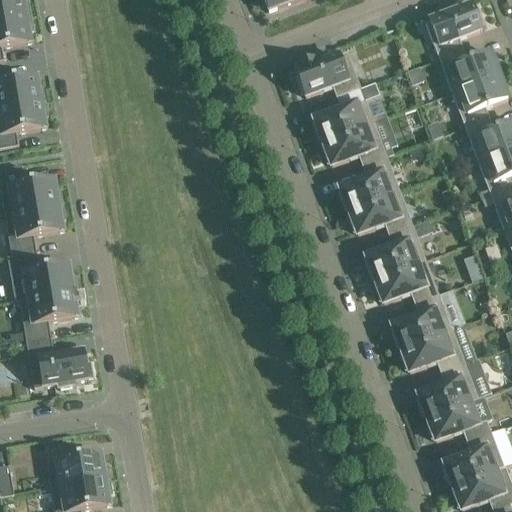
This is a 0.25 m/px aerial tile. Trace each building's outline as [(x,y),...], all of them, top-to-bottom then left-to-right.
[(0,0),(0,24),(31,19),(30,19),(28,5),(24,6),(23,0),(0,0)] [(263,0),(269,14),(306,0),(263,0)] [(482,34),(480,29),(483,28),(477,12),(474,13),(472,9),(448,18),(447,14),(431,20),(432,24),(425,26),(439,63),(463,53),(459,42),(482,34)] [(32,20),(31,19),(0,24),(0,64),(4,64),(2,51),(31,46),(29,35),(33,34),(31,20),(32,20)] [(463,53),(439,63),(452,97),(502,78),(495,60),(492,61),(490,56),(468,65),(463,53)] [(306,100),(332,90),(336,101),(361,92),(347,56),(317,67),(315,64),(298,70),(300,74),(296,75),(298,79),(295,81),(301,97),(304,96),(306,100)] [(0,112),(46,105),(46,104),(45,105),(43,91),(39,91),(37,80),(8,85),(5,68),(0,68),(0,112)] [(508,102),(506,97),(509,96),(502,78),(452,97),(465,131),(489,122),(485,111),(508,102)] [(341,113),(314,123),(315,126),(312,127),(318,143),(321,142),(323,146),(374,127),(366,104),(380,99),(375,87),(361,92),(336,101),(341,113)] [(46,106),(46,105),(0,112),(0,152),(18,150),(16,137),(46,132),(44,120),(48,120),(45,106),(46,106)] [(489,122),(465,131),(478,166),(511,152),(511,126),(494,133),(489,122)] [(374,127),(323,146),(324,150),(321,151),(328,167),(330,166),(332,169),(358,159),(362,170),(387,161),(374,127)] [(491,200),(511,192),(511,181),(511,180),(511,179),(511,152),(478,166),(491,200)] [(387,161),(362,170),(367,181),(340,191),(341,194),(338,196),(344,212),(347,211),(349,215),(400,195),(387,161)] [(5,218),(64,208),(63,208),(60,194),(56,195),(54,183),(25,188),(22,169),(0,173),(0,193),(0,194),(5,218)] [(511,192),(491,200),(504,235),(511,231),(511,192)] [(400,195),(349,215),(350,218),(347,219),(354,236),(356,235),(358,238),(384,228),(388,239),(413,230),(400,195)] [(37,257),(34,240),(63,235),(61,223),(65,223),(63,209),(64,209),(64,208),(5,218),(12,261),(7,261),(8,262),(37,257)] [(366,260),(367,263),(364,264),(370,281),(373,280),(375,283),(426,264),(413,230),(388,239),(393,250),(366,260)] [(15,305),(78,294),(78,293),(77,293),(75,280),(71,280),(69,269),(40,274),(37,257),(8,262),(15,305)] [(426,264),(375,283),(376,287),(373,288),(380,305),(382,304),(384,307),(410,297),(415,308),(439,299),(426,264)] [(482,280),(479,272),(468,276),(472,284),(482,280)] [(27,347),(52,342),(49,325),(78,320),(76,309),(80,308),(78,295),(78,294),(15,305),(19,304),(27,347)] [(401,352),(452,333),(439,299),(415,308),(419,319),(392,329),(393,332),(390,333),(396,350),(399,349),(401,352)] [(440,377),(465,367),(452,333),(401,352),(402,356),(399,357),(406,374),(408,373),(410,376),(436,365),(440,377)] [(52,342),(27,347),(34,392),(59,388),(60,392),(74,390),(73,386),(89,383),(88,381),(92,381),(90,366),(86,367),(84,355),(54,360),(52,342)] [(478,402),(465,367),(440,377),(445,388),(418,398),(419,401),(416,402),(422,419),(425,417),(427,421),(478,402)] [(478,402),(427,421),(428,425),(425,426),(432,442),(435,441),(436,444),(462,434),(467,446),(491,436),(486,424),(478,427),(470,406),(478,403),(478,402)] [(491,436),(467,446),(471,457),(444,467),(445,470),(442,471),(449,487),(452,486),(453,490),(504,471),(491,436)] [(107,468),(103,469),(101,458),(87,460),(86,457),(72,459),(72,463),(47,467),(51,493),(111,483),(110,482),(107,468)] [(0,471),(0,501),(14,499),(9,470),(0,471)] [(454,494),(451,495),(458,511),(461,510),(461,511),(464,511),(488,503),(491,511),(498,511),(511,507),(511,491),(504,471),(453,490),(454,494)] [(111,483),(51,493),(54,511),(92,511),(110,509),(108,498),(112,497),(110,483),(111,483)]
